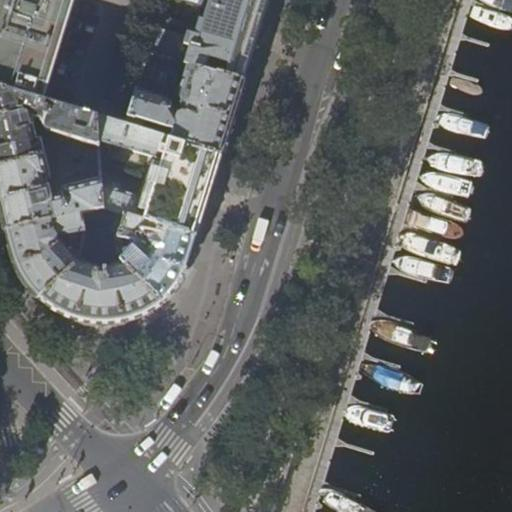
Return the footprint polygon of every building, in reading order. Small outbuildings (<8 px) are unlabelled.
[(0,89),(42,102),(73,0),(2,0),(0,7),(0,89)] [(268,0),(207,0),(196,36),(186,33),(184,37),(155,28),(147,53),(243,81),(246,73),(258,34),(268,0)] [(173,130),(170,139),(220,156),(237,103),(243,81),(147,53),(125,126),(136,129),(145,121),(173,130)] [(0,166),(46,159),(48,158),(50,157),(52,154),(52,152),(50,142),(43,136),(37,129),(34,128),(31,120),(43,124),(42,125),(41,128),(42,130),(45,132),(94,147),(83,157),(86,167),(88,170),(101,182),(97,141),(95,118),(42,102),(0,89),(0,166)] [(208,194),(220,156),(170,139),(136,129),(125,126),(95,118),(97,141),(162,161),(150,199),(101,184),(103,208),(125,215),(195,237),(208,194)] [(0,203),(7,231),(80,214),(103,208),(101,184),(101,182),(64,191),(63,193),(63,196),(51,199),(47,183),(52,181),(46,159),(0,166),(0,203)] [(31,291),(39,299),(78,261),(58,238),(83,233),(80,214),(7,231),(15,263),(19,274),(24,282),(31,291)] [(194,243),(195,237),(125,215),(120,234),(141,238),(138,250),(123,264),(163,303),(167,300),(175,290),(180,282),(187,270),(190,260),(193,246),(194,243)] [(154,310),(163,303),(123,264),(101,269),(78,261),(39,299),(52,309),(63,315),(77,321),(85,323),(97,325),(102,324),(110,324),(122,323),(131,320),(144,316),(154,310)] [(90,335),(101,336),(124,334),(122,323),(110,324),(102,324),(97,325),(85,323),(77,321),(63,315),(58,325),(68,330),(80,333),(90,335)]
